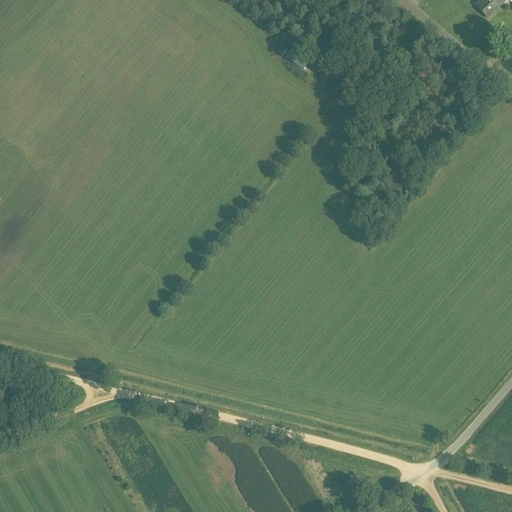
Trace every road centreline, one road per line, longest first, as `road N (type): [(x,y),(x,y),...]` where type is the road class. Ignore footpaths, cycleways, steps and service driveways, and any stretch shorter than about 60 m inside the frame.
road 1 (track): [(424,470),(0,364)]
road 2 (unclassified): [(358,511),(441,459),(511,381)]
road 3 (unclassified): [(511,93),(400,0)]
